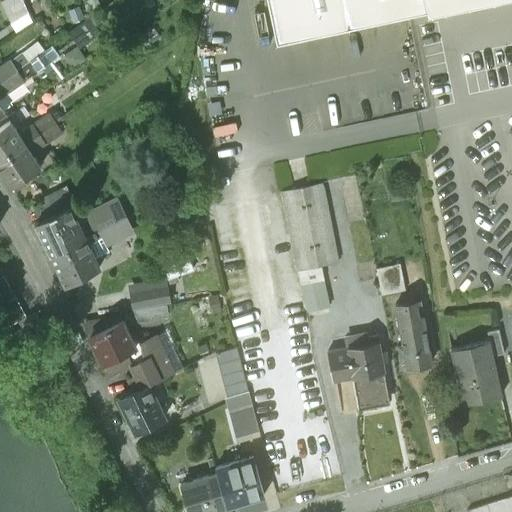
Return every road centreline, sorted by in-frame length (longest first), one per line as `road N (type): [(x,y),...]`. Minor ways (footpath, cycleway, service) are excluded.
road 1 (residential): [(0,186),(49,264),(91,370),(164,511)]
road 2 (residential): [(511,456),(324,511)]
